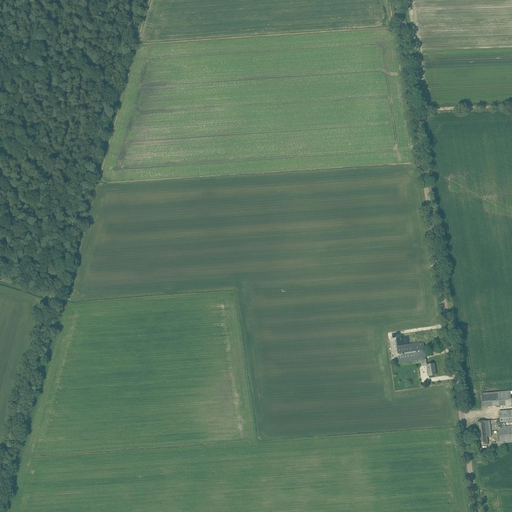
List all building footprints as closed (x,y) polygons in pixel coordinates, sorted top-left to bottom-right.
[(392,313),(370,316),(372,330),(394,327),(392,313)] [(418,343),(397,346),(399,361),(400,363),(416,361),(426,359),(423,342),(418,343)] [(427,366),(427,365),(429,376),(431,376),(436,375),(434,364),(427,365),(427,366)] [(510,391),(482,394),(483,407),(511,405),(510,391)] [(511,421),(511,410),(500,412),(500,423),(511,421)] [(489,421),(477,422),(479,445),(488,444),(487,436),(491,436),(489,421)] [(511,442),(511,426),(498,427),(500,444),(511,442)]
